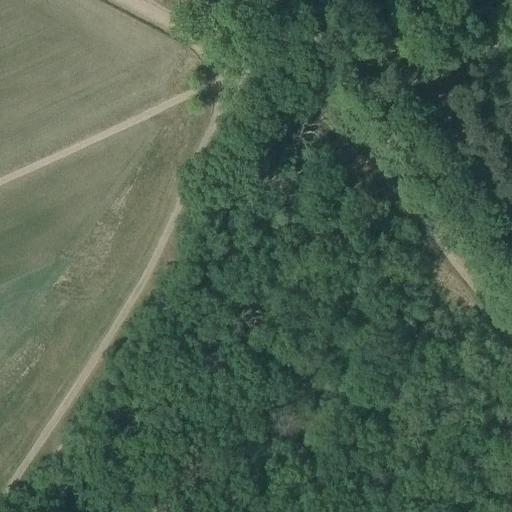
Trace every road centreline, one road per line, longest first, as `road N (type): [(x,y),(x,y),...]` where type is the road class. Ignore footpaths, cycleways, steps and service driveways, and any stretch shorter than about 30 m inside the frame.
road 1 (track): [(0,493),(128,312),(203,134),(263,60)]
road 2 (unknown): [(263,60),(388,186),(511,347)]
road 3 (track): [(511,272),(330,42)]
road 4 (track): [(263,60),(511,6)]
road 5 (track): [(263,60),(199,40),(126,0)]
